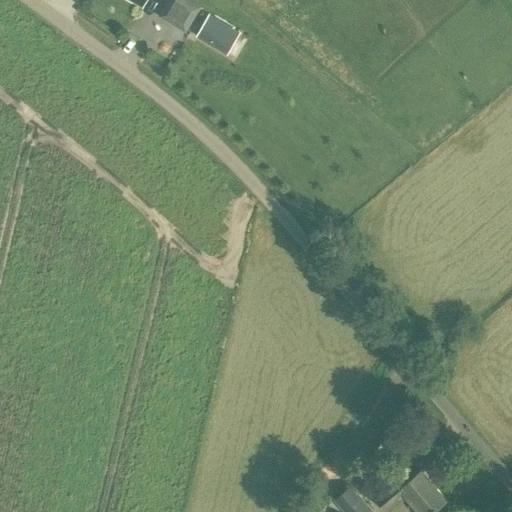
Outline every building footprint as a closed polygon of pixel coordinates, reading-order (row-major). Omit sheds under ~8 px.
[(192,0),(168,0),(160,15),(187,31),(202,5),(192,0)] [(239,32),(210,15),(198,36),(227,52),(239,32)] [(353,471),(368,488),(394,465),(400,460),(375,431),(357,446),(367,458),(353,471)] [(435,511),(433,510),(446,499),(421,470),(409,481),(402,473),(374,496),(387,511),(406,496),(418,509),(417,511),(435,511)] [(344,511),(370,511),(373,510),(351,484),(333,499),(344,511)]
